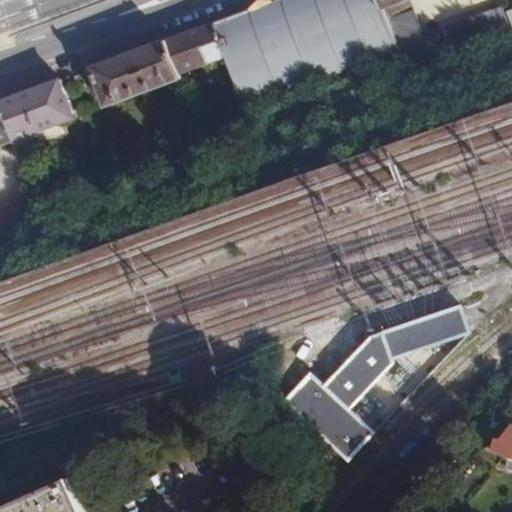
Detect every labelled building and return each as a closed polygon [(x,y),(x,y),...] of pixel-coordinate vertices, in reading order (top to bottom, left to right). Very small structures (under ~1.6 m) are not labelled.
[(244,97),(249,110),(401,54),(402,56),(428,51),(410,0),(409,0),(384,8),(380,0),(279,0),(217,23),(229,56),(244,97)] [(380,0),(384,8),(409,0),(380,0)] [(453,52),(511,40),(511,36),(500,6),(445,27),(453,52)] [(180,73),(229,56),(217,23),(191,32),(169,41),(180,73)] [(109,104),(181,77),(180,73),(169,41),(133,54),(95,68),(109,104)] [(15,141),(16,146),(42,138),(43,142),(68,133),(65,122),(76,118),(62,81),(34,91),(0,103),(15,141)] [(0,146),(15,141),(0,103),(0,102),(0,146)] [(0,244),(47,222),(34,192),(0,207),(0,244)] [(474,331),(464,300),(385,327),(373,331),(328,382),(315,370),(283,406),(351,465),(379,434),(350,408),(395,358),(474,331)] [(497,452),(506,455),(511,447),(511,432),(505,438),(501,438),(497,452)] [(87,511),(73,479),(0,511),(87,511)]
